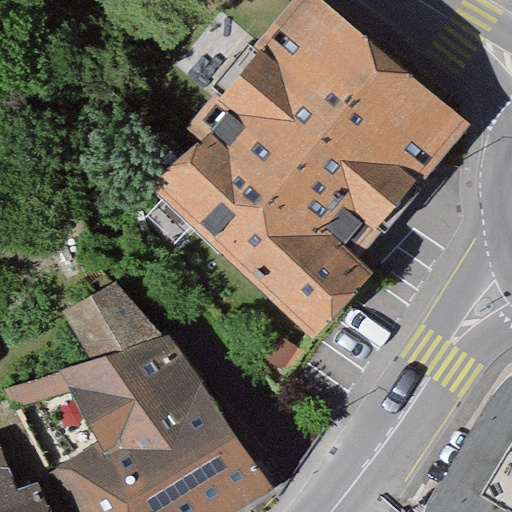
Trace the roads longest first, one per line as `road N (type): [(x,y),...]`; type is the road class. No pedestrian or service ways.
road 1 (secondary): [(503,231),(445,352)]
road 2 (secondary): [(445,352),(377,453)]
